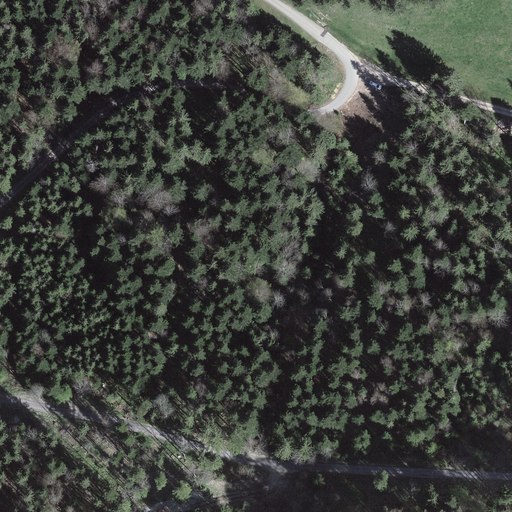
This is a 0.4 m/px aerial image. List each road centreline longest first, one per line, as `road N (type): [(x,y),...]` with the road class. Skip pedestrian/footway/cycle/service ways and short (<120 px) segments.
road 1 (unclassified): [(0,203),(96,115),(146,88),(215,83),(301,112),(340,100),(351,82),(349,63),(272,0)]
road 2 (unclassified): [(511,475),(256,463),(0,394)]
road 3 (track): [(352,72),(511,113)]
